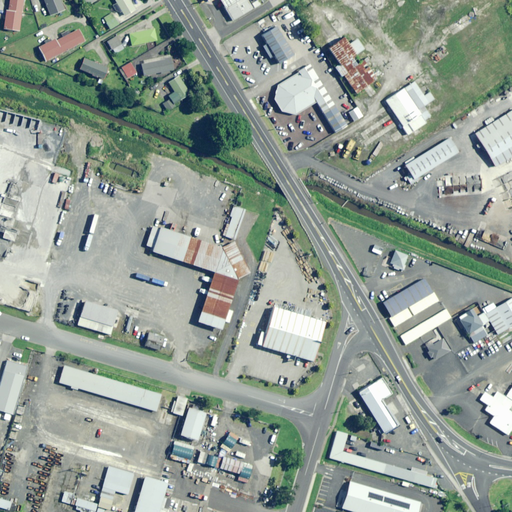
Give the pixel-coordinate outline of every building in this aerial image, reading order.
[(21,0),(8,0),(7,7),(5,7),(2,29),(17,31),(21,0)] [(63,10),(59,0),(42,0),(49,16),(63,10)] [(128,0),(113,0),(123,16),(120,18),(123,22),(133,16),(131,12),(134,10),(128,0)] [(259,4),(256,0),(207,0),(209,2),(212,0),(219,0),(233,21),(259,4)] [(391,4),(387,0),(376,0),(372,3),(378,12),(391,4)] [(118,25),(111,13),(103,18),(109,30),(118,25)] [(295,55),(277,26),(261,36),(280,65),(295,55)] [(155,41),(153,28),(128,33),(130,46),(155,41)] [(83,42),(77,29),(56,40),(55,38),(38,47),(45,61),(83,42)] [(123,49),(115,36),(106,42),(113,54),(123,49)] [(344,38),(328,49),(358,92),(374,82),(344,38)] [(159,72),(160,74),(168,73),(168,71),(172,70),(169,55),(142,60),(142,64),(136,65),(138,77),(159,72)] [(82,58),(77,69),(90,74),(90,76),(97,79),(96,82),(100,84),(107,69),(82,58)] [(135,74),(129,62),(120,67),(127,79),(135,74)] [(338,132),(347,126),(309,64),(280,83),(277,97),(285,109),(300,113),(319,102),(338,132)] [(189,95),(178,77),(168,83),(173,92),(167,96),(172,104),(189,95)] [(416,80),(406,87),(426,118),(437,111),(416,80)] [(406,87),(386,100),(408,135),(428,122),(426,118),(406,87)] [(172,107),(168,100),(162,104),(167,111),(172,107)] [(361,116),(356,108),(348,113),(353,121),(361,116)] [(511,109),(475,133),(496,165),(511,154),(511,109)] [(366,140),(359,129),(353,133),(360,144),(366,140)] [(455,137),(406,168),(414,180),(463,149),(455,137)] [(245,207),(234,203),(224,234),(235,238),(245,207)] [(220,248),(159,228),(151,254),(210,272),(194,322),(220,331),(236,279),(250,272),(235,241),(220,248)] [(4,230),(1,238),(12,242),(15,234),(4,230)] [(396,250),(391,263),(403,268),(408,255),(396,250)] [(383,302),(391,317),(407,307),(432,293),(424,278),(383,302)] [(434,292),(409,307),(414,316),(439,301),(434,292)] [(511,298),(486,313),(498,334),(511,326),(511,298)] [(118,309),(84,299),(79,315),(113,326),(118,309)] [(324,321),(272,305),(259,347),(311,363),(324,321)] [(391,317),(390,317),(395,326),(413,316),(407,307),(391,317)] [(447,309),(400,336),(406,345),(452,318),(447,309)] [(488,334),(473,309),(458,317),(473,343),(488,334)] [(164,336),(148,332),(145,344),(160,349),(164,336)] [(450,351),(443,339),(434,345),(432,341),(425,345),(434,360),(450,351)] [(33,363),(14,357),(0,402),(0,407),(17,413),(33,363)] [(160,412),(166,393),(69,363),(64,382),(160,412)] [(378,377),(357,391),(382,431),(394,424),(379,399),(388,393),(378,377)] [(475,416),(493,428),(506,408),(480,392),(471,405),(479,410),(475,416)] [(186,399),(176,396),(175,401),(173,401),(170,412),(181,416),(186,399)] [(208,414),(190,408),(182,436),(200,441),(208,414)] [(326,456),(431,486),(434,477),(339,450),(344,431),(334,428),(326,456)] [(248,461),(229,455),(225,467),(244,473),(248,461)] [(140,472),(115,464),(108,485),(133,493),(140,472)] [(162,511),(171,483),(149,476),(138,511),(162,511)] [(418,511),(422,502),(350,482),(342,508),(355,511),(418,511)] [(95,507),(96,503),(76,497),(75,501),(71,500),(73,493),(64,490),(60,502),(74,506),(73,509),(79,511),(78,511),(103,511),(104,510),(95,507)] [(341,494),(325,490),(320,506),(336,511),(341,494)] [(10,502),(0,499),(0,507),(8,510),(10,502)]
